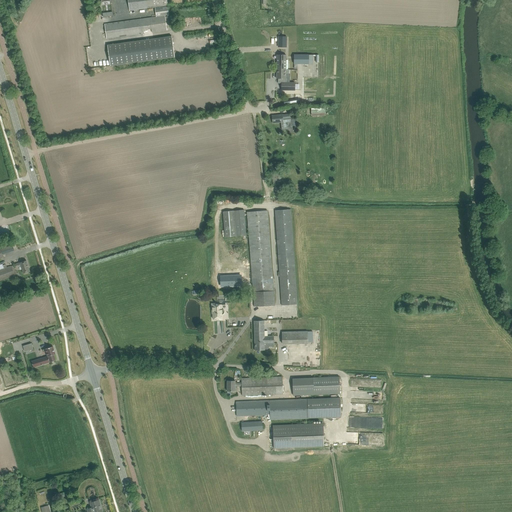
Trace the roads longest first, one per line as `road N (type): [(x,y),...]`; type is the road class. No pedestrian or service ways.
road 1 (tertiary): [(134,511),(0,70)]
road 2 (track): [(266,200),(247,108),(25,154)]
